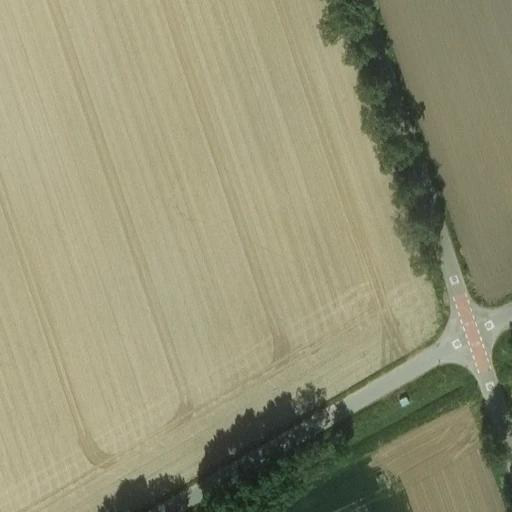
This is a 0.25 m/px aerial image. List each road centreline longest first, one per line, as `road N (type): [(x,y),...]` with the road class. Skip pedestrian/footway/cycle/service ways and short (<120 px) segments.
road 1 (unclassified): [(475,334),(156,511)]
road 2 (unclassified): [(361,0),(475,334)]
